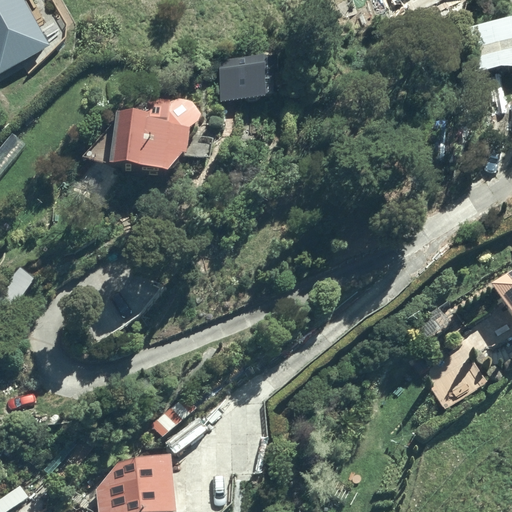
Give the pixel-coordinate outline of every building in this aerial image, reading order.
[(0,0),(0,81),(51,54),(23,3),(29,0),(0,0)] [(511,22),(468,31),(478,77),(502,73),(511,74),(511,22)] [(278,63),(225,64),(225,82),(226,82),(226,85),(262,84),(262,82),(278,82),(278,63)] [(185,168),(186,161),(210,164),(213,141),(191,138),(202,128),(190,107),(174,105),(173,109),(147,106),(145,123),(114,119),(108,177),(166,189),(181,167),(185,168)] [(511,277),(494,287),(511,321),(511,277)] [(117,471),(96,493),(96,511),(173,511),(169,466),(117,471)]
